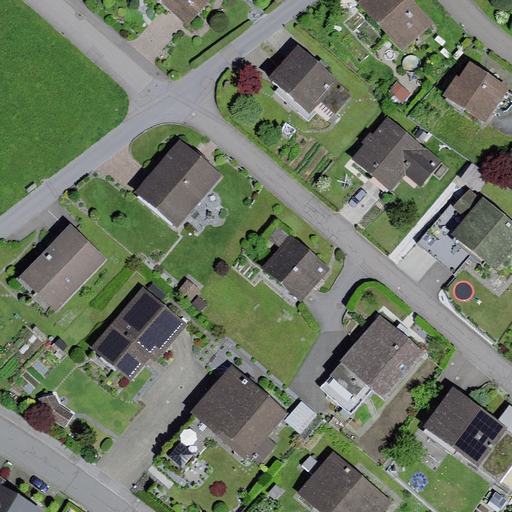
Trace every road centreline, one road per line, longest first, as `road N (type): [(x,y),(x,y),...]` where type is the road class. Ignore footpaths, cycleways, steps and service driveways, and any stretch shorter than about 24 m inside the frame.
road 1 (residential): [(175,101),(511,379)]
road 2 (residential): [(175,101),(0,228)]
road 3 (residential): [(46,0),(143,84),(175,101)]
road 4 (residential): [(302,0),(175,101)]
road 5 (residential): [(112,511),(0,437)]
